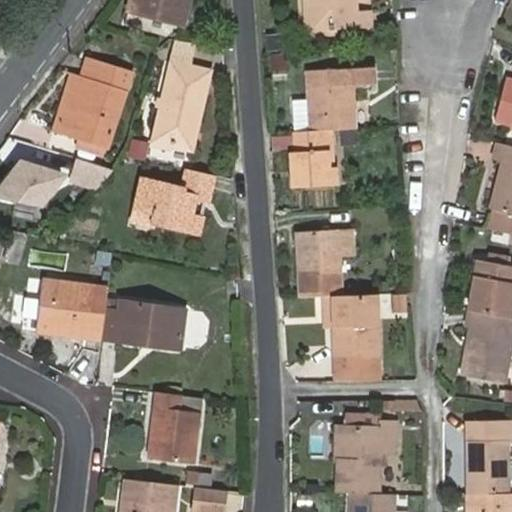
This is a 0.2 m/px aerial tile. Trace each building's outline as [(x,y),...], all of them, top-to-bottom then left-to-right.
[(130,0),(129,7),(184,23),(189,0),(130,0)] [(303,0),(305,26),(327,25),(328,30),(366,27),(365,10),(354,11),(353,0),(303,0)] [(265,34),(266,51),(281,51),(280,34),(265,34)] [(272,75),(285,74),(284,54),(270,55),(272,75)] [(100,166),(124,89),(130,70),(88,57),(82,76),(81,76),(72,73),(53,131),(79,140),(73,158),(100,166)] [(375,66),(304,71),(309,131),(331,129),(356,127),(353,86),(377,84),(375,66)] [(170,68),(155,145),(192,153),(205,95),(198,93),(202,75),(170,68)] [(511,78),(509,78),(498,121),(511,124),(511,78)] [(333,165),(331,129),(323,130),(326,166),(333,165)] [(309,131),(294,132),(295,152),(289,154),(292,188),(333,186),(333,165),(326,166),(323,130),(309,131)] [(511,145),(500,143),(497,159),(505,162),(494,209),(511,213),(511,145)] [(100,166),(73,158),(67,182),(94,191),(114,170),(100,166)] [(66,174),(18,159),(0,182),(0,198),(39,209),(66,174)] [(210,204),(217,177),(185,169),(180,187),(140,177),(128,224),(154,230),(155,226),(201,237),(206,217),(196,215),(199,201),(210,204)] [(296,231),(301,298),(322,297),(331,297),(340,297),(337,257),(357,255),(356,229),(296,231)] [(96,264),(110,266),(112,253),(98,251),(96,264)] [(489,263),(509,266),(510,259),(490,256),(489,263)] [(480,261),(470,312),(510,319),(511,306),(511,266),(509,266),(489,263),(480,261)] [(36,333),(106,343),(111,310),(114,285),(44,275),(36,333)] [(390,313),(406,311),(404,292),(388,294),(390,313)] [(378,357),(375,295),(340,297),(331,297),(332,330),(333,359),(378,357)] [(331,297),(322,297),(324,330),(332,330),(331,297)] [(111,310),(109,341),(138,343),(138,339),(154,341),(154,345),(179,347),(182,307),(120,301),(120,310),(111,310)] [(511,319),(510,319),(470,312),(467,328),(472,330),(463,376),(506,384),(511,351),(511,319)] [(379,383),(378,357),(333,359),(334,384),(379,383)] [(175,395),(152,393),(144,456),(191,461),(195,412),(174,409),(175,395)] [(338,461),(335,494),(351,495),(378,495),(378,452),(393,453),(394,422),(379,421),(378,428),(344,427),(341,461),(338,461)] [(470,425),(472,494),(511,493),(511,451),(511,423),(470,425)] [(333,460),(338,461),(341,461),(344,427),(335,427),(333,460)] [(405,482),(420,482),(420,458),(404,458),(405,482)] [(185,486),(210,484),(209,469),(184,472),(185,486)] [(171,511),(175,485),(123,480),(119,511),(171,511)] [(225,511),(227,491),(193,487),(190,511),(225,511)] [(511,511),(511,493),(472,494),(472,511),(511,511)] [(392,511),(393,496),(378,495),(351,495),(350,511),(392,511)]
